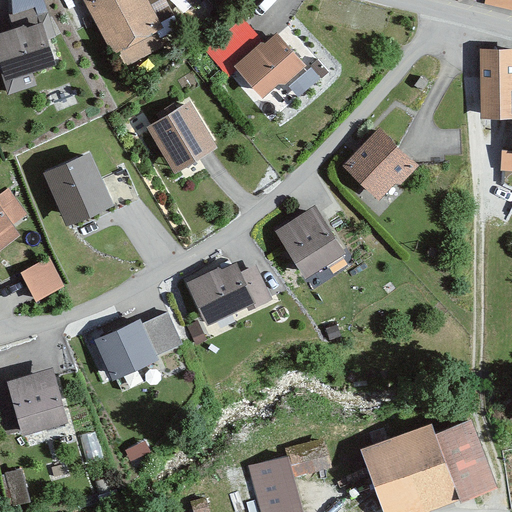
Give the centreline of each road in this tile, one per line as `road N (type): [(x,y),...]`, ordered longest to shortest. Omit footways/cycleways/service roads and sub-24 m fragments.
road 1 (residential): [(444,11),(331,146),(237,228),(92,307),(0,336)]
road 2 (track): [(472,18),(475,407),(501,466),(502,511)]
